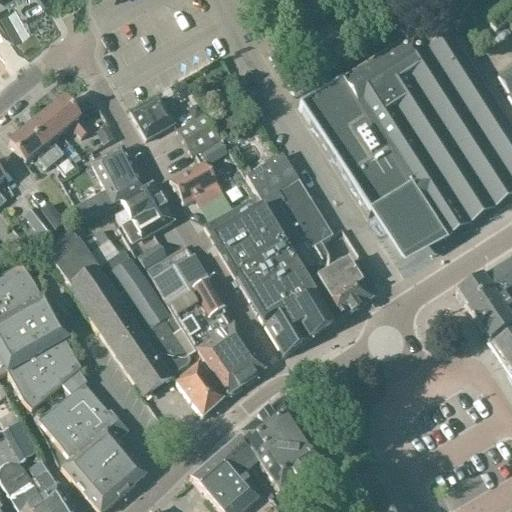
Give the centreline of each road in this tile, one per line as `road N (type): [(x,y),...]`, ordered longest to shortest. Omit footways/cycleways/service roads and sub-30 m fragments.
road 1 (residential): [(280,383),(82,59),(82,37)]
road 2 (residential): [(404,305),(213,0)]
road 3 (residential): [(280,383),(134,511)]
road 4 (residential): [(406,373),(388,435),(429,511)]
road 5 (residential): [(511,422),(474,374),(406,373)]
road 6 (residential): [(404,305),(511,235)]
